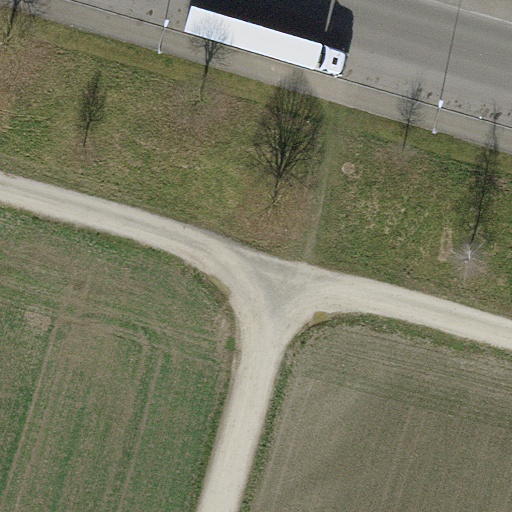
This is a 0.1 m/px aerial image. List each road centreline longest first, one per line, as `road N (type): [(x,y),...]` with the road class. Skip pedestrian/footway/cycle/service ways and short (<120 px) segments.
road 1 (track): [(257,288),(0,210)]
road 2 (track): [(511,359),(257,288)]
road 3 (residential): [(511,66),(283,0)]
road 4 (track): [(257,288),(197,511)]
